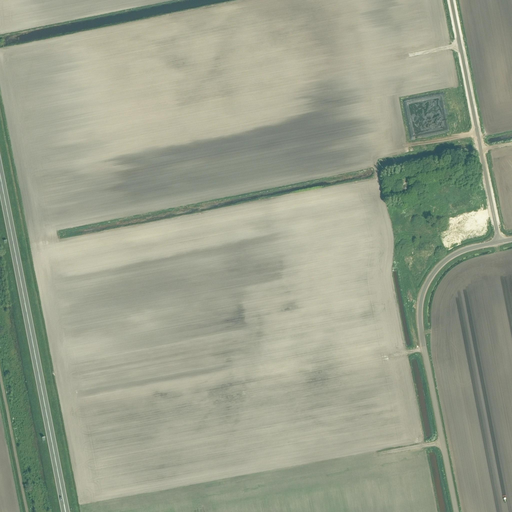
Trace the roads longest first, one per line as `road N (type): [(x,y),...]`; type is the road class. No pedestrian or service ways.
road 1 (trunk): [(65,511),(0,176)]
road 2 (unclassified): [(456,511),(420,299),(452,254),(498,241)]
road 3 (unclassified): [(498,241),(450,0)]
